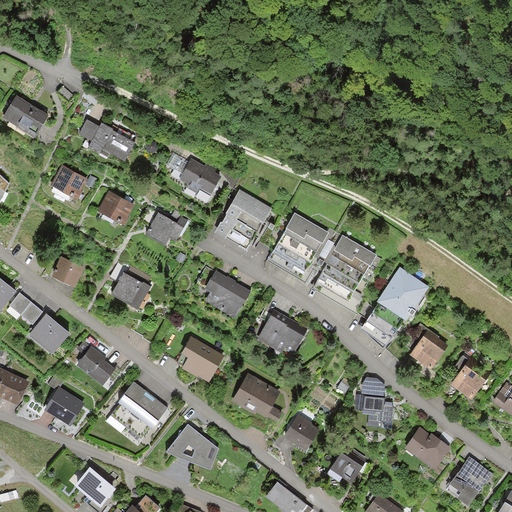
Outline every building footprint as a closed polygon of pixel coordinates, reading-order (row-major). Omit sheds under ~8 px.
[(72,97),(60,87),(55,93),(67,103),(72,97)] [(44,116),(12,98),(1,118),(33,135),(44,116)] [(96,130),(84,124),(78,135),(91,142),(88,149),(102,156),(105,151),(122,160),(131,144),(98,126),(96,130)] [(201,169),(187,162),(178,180),(185,183),(183,186),(194,191),(195,189),(206,194),(215,176),(210,173),(212,170),(203,166),(201,169)] [(85,182),(59,168),(50,184),(77,198),(84,184),(85,182)] [(85,182),(84,184),(91,188),(95,180),(88,177),(85,182)] [(273,207),(240,189),(214,232),(248,251),(273,207)] [(131,206),(107,194),(97,213),(121,225),(131,206)] [(328,232),(296,212),(266,261),(306,284),(315,269),(308,266),(328,232)] [(174,242),(180,228),(174,225),(156,216),(146,237),(161,244),(165,237),(174,242)] [(178,217),(174,225),(180,228),(184,220),(178,217)] [(378,255),(343,234),(311,284),(340,302),(343,297),(349,300),(378,255)] [(178,253),(174,259),(179,262),(183,256),(178,253)] [(80,268),(59,258),(50,277),(71,287),(80,268)] [(426,287),(399,269),(359,327),(382,343),(399,319),(402,321),(426,287)] [(205,300),(231,315),(245,290),(214,273),(205,289),(210,292),(205,300)] [(121,275),(110,294),(134,308),(145,289),(121,275)] [(0,281),(0,304),(11,292),(0,281)] [(16,292),(6,305),(28,323),(38,310),(16,292)] [(258,332),(293,351),(306,328),(270,309),(258,332)] [(41,314),(27,331),(49,350),(64,332),(41,314)] [(426,332),(409,356),(422,365),(425,361),(430,365),(444,344),(426,332)] [(189,338),(174,364),(204,381),(218,355),(189,338)] [(89,348),(75,367),(98,385),(110,369),(101,362),(104,358),(89,348)] [(488,374),(464,357),(456,369),(459,371),(451,383),(472,398),(488,374)] [(25,383),(0,369),(0,394),(14,403),(25,383)] [(56,392),(46,409),(68,423),(80,404),(58,391),(64,380),(56,375),(49,387),(56,392)] [(243,377),(232,400),(262,415),(267,406),(274,392),(243,377)] [(340,382),(336,388),(343,392),(347,386),(340,382)] [(511,389),(503,384),(491,401),(511,415),(511,389)] [(130,385),(116,404),(147,428),(163,408),(152,401),(151,403),(140,396),(142,393),(130,385)] [(380,399),(359,399),(358,410),(369,410),(368,426),(379,426),(379,420),(389,420),(389,407),(379,406),(380,399)] [(280,413),(267,406),(262,415),(275,422),(280,413)] [(318,429),(294,415),(282,436),(306,449),(318,429)] [(207,468),(216,449),(185,426),(163,452),(207,468)] [(448,447),(417,426),(403,447),(434,469),(448,447)] [(327,470),(346,482),(356,467),(338,454),(327,470)] [(445,489),(466,504),(487,474),(466,459),(445,489)] [(87,469),(72,487),(96,507),(111,489),(87,469)] [(275,483),(265,497),(285,511),(299,511),(305,505),(275,483)] [(511,511),(511,488),(511,489),(496,511),(511,511)] [(124,511),(149,511),(154,507),(141,496),(133,506),(130,504),(124,511)] [(397,511),(376,497),(364,511),(397,511)]
